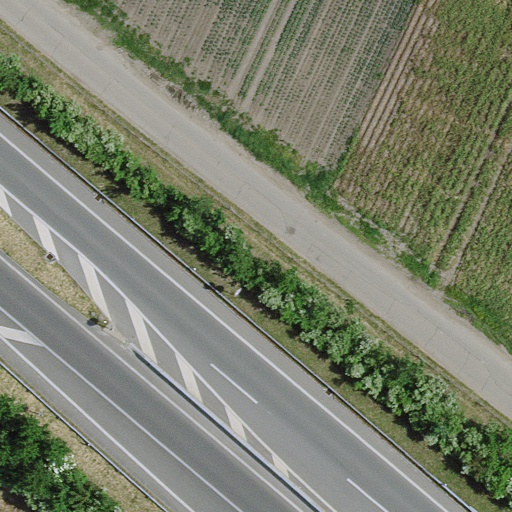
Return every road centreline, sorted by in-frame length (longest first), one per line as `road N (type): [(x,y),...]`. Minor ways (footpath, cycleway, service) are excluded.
road 1 (track): [(511,378),(12,0)]
road 2 (trunk): [(393,511),(0,162)]
road 3 (trunk): [(0,293),(244,511)]
